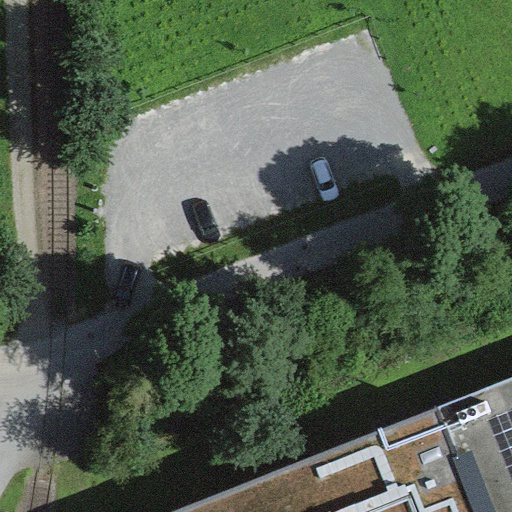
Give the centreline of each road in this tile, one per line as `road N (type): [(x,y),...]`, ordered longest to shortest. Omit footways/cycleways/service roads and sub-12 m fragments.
road 1 (track): [(20,437),(147,308),(511,174)]
road 2 (track): [(15,0),(31,254),(20,437)]
